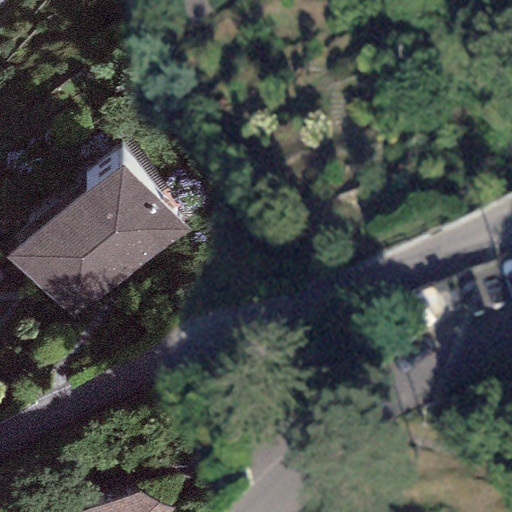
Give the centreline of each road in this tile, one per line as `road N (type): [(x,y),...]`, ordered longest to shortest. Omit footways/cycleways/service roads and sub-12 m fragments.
road 1 (residential): [(0,444),(210,344),(511,227)]
road 2 (residential): [(511,336),(461,352),(357,415),(257,511)]
